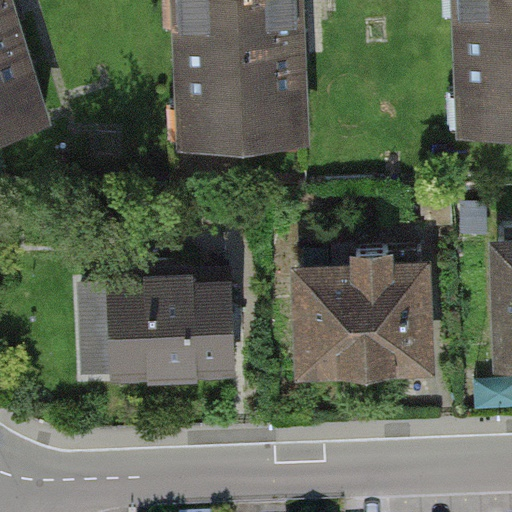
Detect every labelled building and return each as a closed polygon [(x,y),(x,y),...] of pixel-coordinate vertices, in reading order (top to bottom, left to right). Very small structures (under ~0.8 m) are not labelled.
[(12,0),(0,0),(0,126),(49,111),(12,0)] [(179,0),(185,137),(306,132),(302,51),(300,0),(179,0)] [(511,0),(459,0),(464,124),(511,121),(511,0)] [(511,237),(483,238),(488,368),(511,367),(511,237)] [(426,256),(291,260),(295,377),(430,372),(426,256)] [(232,269),(104,274),(108,387),(236,382),(232,269)]
